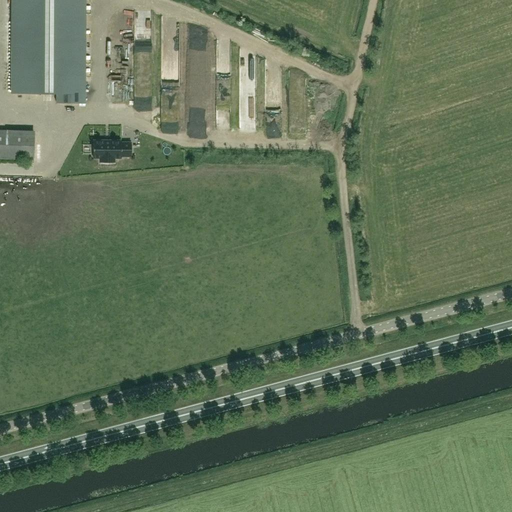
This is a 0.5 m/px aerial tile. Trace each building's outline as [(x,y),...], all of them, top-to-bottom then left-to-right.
[(13,0),(13,93),(56,93),(56,103),(85,103),(85,92),(83,92),(83,0),(13,0)] [(162,18),(161,78),(176,78),(177,18),(162,18)] [(89,46),(92,58),(97,56),(94,44),(89,46)] [(133,60),(133,108),(149,108),(149,60),(133,60)] [(248,91),(256,93),(261,72),(264,73),(266,66),(255,63),(248,91)] [(252,102),(253,95),(246,93),(244,100),(252,102)] [(191,128),(204,128),(204,110),(192,109),(191,128)] [(0,158),(33,159),(34,131),(0,130),(0,158)] [(121,141),(93,141),(93,157),(101,157),(101,162),(113,162),(113,157),(121,157),(121,155),(124,155),(124,157),(131,157),(131,143),(121,143),(121,141)]
